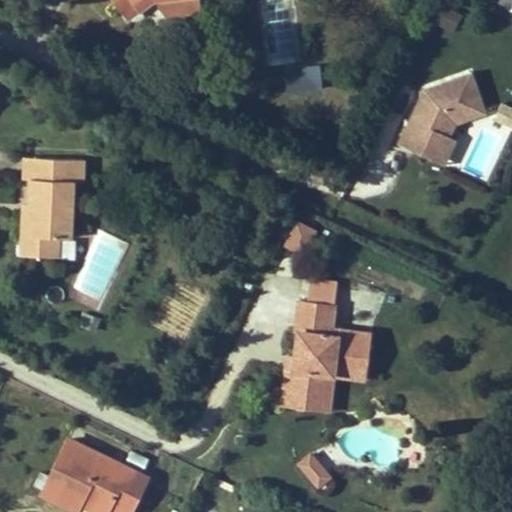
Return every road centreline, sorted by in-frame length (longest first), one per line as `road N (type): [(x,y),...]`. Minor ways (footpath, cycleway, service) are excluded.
road 1 (residential): [(0,31),(325,186)]
road 2 (residential): [(0,362),(175,442),(203,430),(228,383)]
